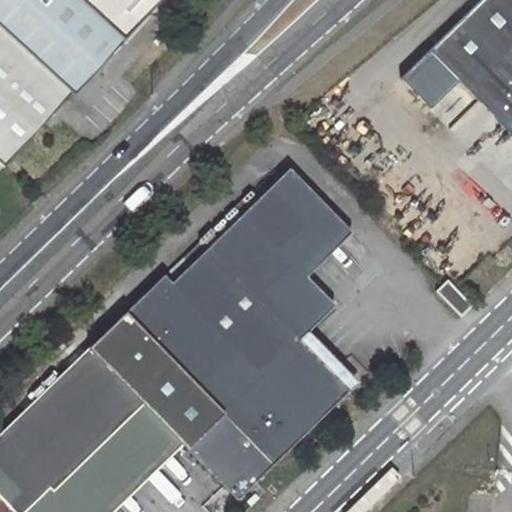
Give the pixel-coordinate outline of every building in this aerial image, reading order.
[(0,0),(0,161),(4,165),(72,91),(106,55),(45,0),(0,0)] [(45,0),(106,55),(123,37),(124,38),(158,0),(45,0)] [(511,0),(479,0),(401,76),(431,107),(459,79),(470,69),(511,111),(511,0)] [(459,79),(511,132),(511,111),(470,69),(459,79)] [(177,438),(237,499),(349,390),(300,340),(335,305),(307,276),(352,232),(290,168),(171,281),(164,274),(54,383),(107,436),(142,402),(177,438)] [(473,305),(448,279),(442,284),(467,310),(473,305)] [(442,284),(436,290),(461,316),(467,310),(442,284)] [(0,511),(100,511),(177,438),(142,402),(107,436),(54,383),(0,436),(0,471),(20,492),(7,504),(0,496),(0,511)]
